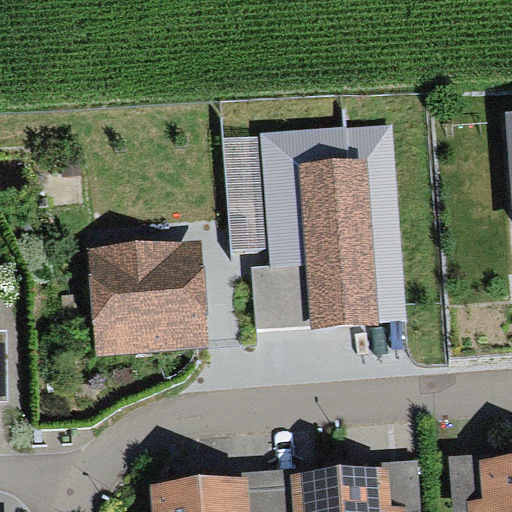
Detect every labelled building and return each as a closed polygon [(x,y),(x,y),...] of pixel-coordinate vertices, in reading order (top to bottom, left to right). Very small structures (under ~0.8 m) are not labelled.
[(257,136),(270,271),(305,269),(299,171),(370,166),(381,331),(408,331),(392,128),(257,136)] [(312,338),(381,333),(381,331),(370,166),(299,171),(305,269),(270,271),(251,272),(255,335),(312,331),(312,338)] [(204,247),(91,256),(100,364),(213,355),(204,247)] [(481,471),(486,471),(485,459),(450,462),(452,511),(467,511),(467,509),(483,508),(481,471)] [(408,510),(407,511),(422,511),(419,465),(391,466),(392,475),(395,511),(408,510)] [(511,511),(511,468),(486,471),(481,471),(483,508),(467,509),(467,511),(511,511)] [(294,511),(293,483),(297,482),(297,474),(245,477),(245,488),(251,487),(252,511),(294,511)] [(297,482),(293,483),(294,511),(407,511),(408,510),(395,511),(392,475),(297,482)] [(245,488),(152,494),(153,511),(252,511),(251,487),(245,488)]
